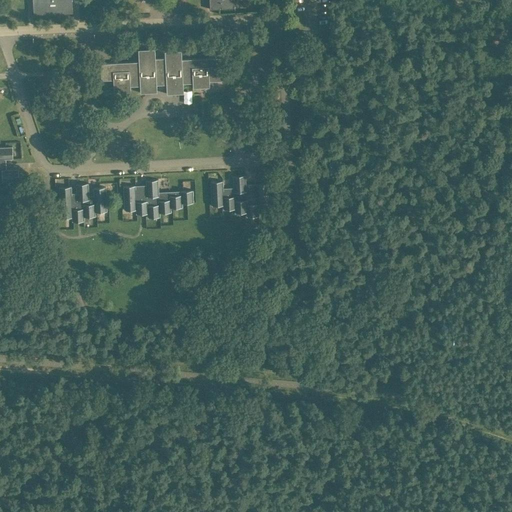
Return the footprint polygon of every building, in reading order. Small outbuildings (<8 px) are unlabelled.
[(209,0),(210,9),(219,8),(220,8),(220,6),(222,6),(222,8),(235,7),(234,0),(32,0),(34,14),(73,12),(72,0),(209,0)] [(101,79),(113,79),(114,91),(131,90),(130,85),(140,85),(140,92),(157,91),(157,82),(166,81),(167,93),(184,92),(183,83),(193,82),(193,87),(210,86),(209,81),(224,80),(223,57),(182,59),(181,50),(165,51),(165,57),(155,58),(155,48),(138,49),(139,61),(101,63),(101,79)] [(13,146),(0,146),(0,204),(18,203),(18,191),(11,191),(10,181),(19,180),(18,168),(7,169),(6,158),(13,158),(13,146)] [(223,187),(223,180),(211,181),(212,205),(223,204),(223,209),(235,208),(235,212),(246,212),(247,216),(259,215),(259,207),(270,206),(269,182),(246,183),(246,174),(233,175),(234,187),(223,187)] [(158,179),(146,179),(146,184),(136,184),(123,185),(125,209),(136,209),(136,213),(148,213),(148,217),(160,216),(160,212),(171,211),(171,207),(182,207),(182,202),(194,202),(193,189),(159,191),(158,179)] [(88,182),(76,183),(77,192),(72,192),(71,186),(59,186),(61,217),(72,216),(72,221),(85,220),(84,216),(96,215),(96,211),(107,211),(106,186),(93,187),(94,194),(89,195),(88,182)]
